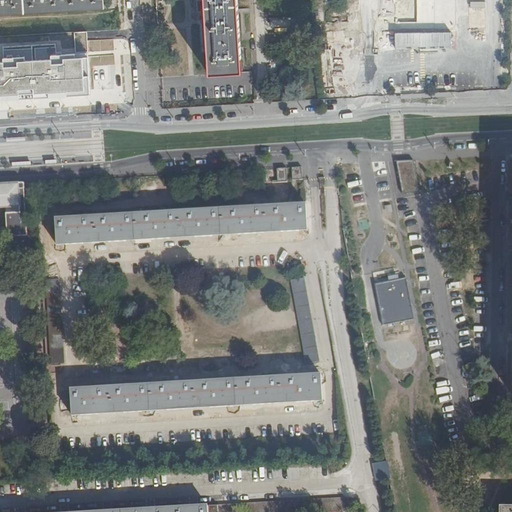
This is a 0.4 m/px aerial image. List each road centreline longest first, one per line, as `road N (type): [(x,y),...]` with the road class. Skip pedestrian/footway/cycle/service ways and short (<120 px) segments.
road 1 (tertiary): [(511,108),(0,131)]
road 2 (residential): [(57,432),(320,416),(330,399),(311,270),(317,244)]
road 3 (residential): [(498,182),(420,200),(468,454),(511,454)]
road 4 (residential): [(0,503),(368,478)]
road 5 (tertiary): [(0,174),(312,145)]
road 6 (residential): [(68,258),(317,244)]
road 7 (residential): [(334,244),(368,478)]
road 8 (residential): [(402,354),(382,342),(368,270),(378,228),(364,142)]
road 9 (track): [(402,354),(382,360),(385,374),(413,395),(413,439),(438,511)]
road 10 (tertiary): [(364,142),(511,134)]
